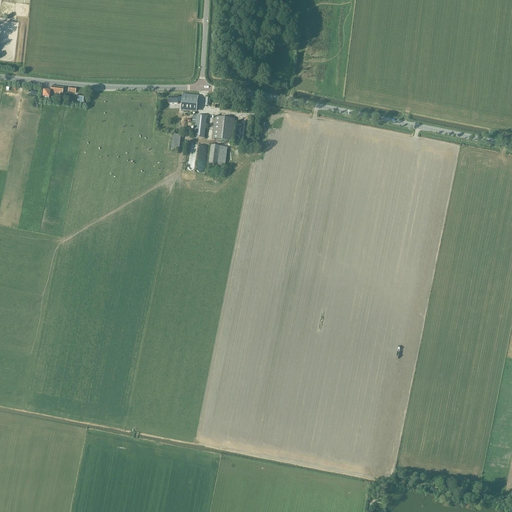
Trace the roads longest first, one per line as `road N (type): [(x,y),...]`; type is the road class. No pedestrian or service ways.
road 1 (tertiary): [(511,146),(202,88)]
road 2 (tertiary): [(202,88),(0,77)]
